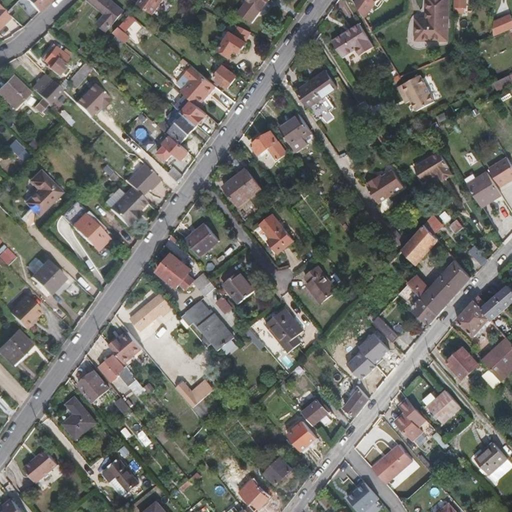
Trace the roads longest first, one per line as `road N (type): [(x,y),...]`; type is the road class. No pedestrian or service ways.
road 1 (residential): [(0,453),(323,0)]
road 2 (residential): [(294,511),(511,247)]
road 3 (unknown): [(34,405),(122,511)]
road 4 (unknown): [(195,179),(282,284)]
